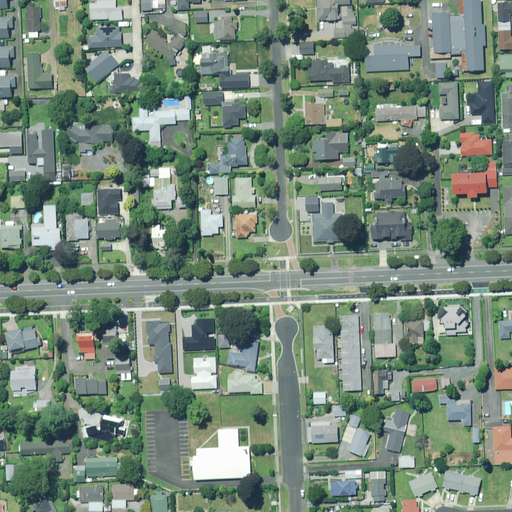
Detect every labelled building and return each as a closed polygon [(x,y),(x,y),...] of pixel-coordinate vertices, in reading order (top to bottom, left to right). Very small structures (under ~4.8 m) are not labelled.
[(0,0),(0,9),(12,9),(12,0),(0,0)] [(70,0),(56,0),(56,7),(61,7),(61,10),(72,11),(72,6),(70,6),(70,0)] [(120,9),(119,0),(101,1),(101,3),(93,4),(94,20),(112,19),(112,21),(126,20),(126,8),(120,9)] [(154,11),(154,0),(144,0),(144,11),(154,11)] [(168,8),(167,0),(160,0),(161,9),(168,8)] [(181,0),(181,10),(192,10),(192,3),(204,3),(203,0),(181,0)] [(341,21),(341,11),(343,11),(343,5),(355,5),(354,0),(320,0),(321,21),(341,21)] [(462,0),(463,16),(453,17),(453,13),(436,14),(437,47),(433,47),(434,59),(454,58),(454,54),(465,54),(465,71),(485,71),(484,50),(489,50),(489,25),(486,25),(485,0),(462,0)] [(511,2),(500,3),(502,50),(511,49),(511,2)] [(43,8),(30,8),(30,13),(29,13),(29,23),(30,23),(30,31),(43,31),(43,8)] [(383,26),(383,11),(364,12),(364,27),(383,26)] [(211,23),(211,12),(198,12),(198,23),(211,23)] [(230,21),(230,16),(220,17),(220,21),(218,21),(218,40),(238,39),(238,30),(240,29),(240,21),(230,21)] [(16,28),(16,17),(0,17),(0,25),(0,38),(14,39),(13,28),(16,28)] [(155,30),(148,38),(152,40),(149,44),(173,63),(191,40),(187,37),(194,29),(181,18),(173,28),(179,34),(172,44),(155,30)] [(358,38),(358,19),(346,19),(346,28),(337,29),(337,38),(358,38)] [(123,33),(123,27),(100,28),(100,37),(91,37),(92,48),(126,47),(126,33),(123,33)] [(318,54),(318,42),(303,43),(303,55),(318,54)] [(375,46),(375,42),(368,43),(369,72),(413,70),(413,64),(419,63),(418,57),(424,56),(424,46),(405,47),(405,45),(375,46)] [(248,55),(248,44),(233,44),(233,55),(248,55)] [(17,57),(17,47),(2,47),(2,55),(0,55),(0,68),(15,68),(15,57),(17,57)] [(113,57),(109,51),(94,63),(95,64),(89,69),(99,83),(122,64),(115,55),(113,57)] [(43,63),(43,53),(30,54),(31,89),(57,88),(56,75),(47,75),(46,63),(43,63)] [(232,79),(232,53),(217,53),(204,53),(204,75),(210,75),(210,78),(232,79)] [(511,55),(503,55),(503,69),(511,69),(511,55)] [(330,60),(315,60),(315,68),(312,68),(312,81),(335,81),(335,83),(353,83),(353,65),(344,65),(344,69),(336,69),(336,63),(330,63),(330,60)] [(462,65),(453,66),(453,63),(439,63),(439,78),(450,78),(450,76),(462,76),(462,65)] [(132,78),(132,74),(117,74),(118,83),(116,83),(116,93),(143,92),(143,78),(132,78)] [(19,88),(19,77),(3,77),(3,86),(0,85),(0,97),(15,97),(15,88),(19,88)] [(463,119),(462,82),(442,83),(442,95),(450,94),(451,106),(443,106),(443,120),(463,119)] [(498,123),(496,82),(481,82),(482,93),(477,93),(478,97),(470,97),(471,104),(472,104),(472,119),(480,118),(484,118),(484,123),(498,123)] [(337,97),(337,89),(320,90),(320,97),(337,97)] [(234,103),(234,92),(207,92),(207,105),(225,105),(225,127),(235,127),(235,125),(243,125),(243,118),(249,118),(249,103),(234,103)] [(330,119),(330,116),(328,116),(328,104),(309,104),(308,124),(328,124),(330,124),(330,119)] [(405,120),(404,124),(414,128),(417,120),(421,120),(421,117),(429,117),(428,107),(398,107),(397,104),(385,104),(385,108),(379,108),(379,121),(405,120)] [(193,120),(193,109),(177,109),(177,111),(142,112),(143,117),(135,118),(136,131),(153,131),(153,141),(152,141),(152,149),(164,148),(164,128),(172,128),(171,124),(179,124),(179,120),(193,120)] [(100,144),(116,144),(117,126),(88,124),(88,130),(86,130),(75,123),(68,134),(73,137),(72,138),(81,144),(81,152),(100,153),(100,144)] [(57,174),(56,130),(45,130),(45,139),(40,139),(40,132),(30,132),(31,164),(39,164),(39,165),(46,165),(46,174),(57,174)] [(342,159),(341,132),(326,133),(326,140),(315,140),(316,152),(320,152),(320,160),(342,159)] [(487,133),(463,133),(464,156),(495,155),(495,139),(487,140),(487,133)] [(235,138),(235,134),(228,135),(229,143),(231,143),(232,154),(220,154),(220,159),(223,159),(223,164),(213,164),(213,174),(234,172),(234,166),(250,165),(249,138),(235,138)] [(511,165),(511,135),(503,136),(505,166),(511,165)] [(398,148),(398,145),(380,144),(380,153),(377,153),(377,162),(395,163),(396,152),(402,152),(402,148),(398,148)] [(358,167),(358,157),(346,158),(346,167),(358,167)] [(500,187),(500,160),(490,160),(490,172),(481,172),(456,172),(457,194),(471,194),(472,198),(482,198),(482,193),(493,193),(493,187),(500,187)] [(511,166),(503,167),(504,174),(511,173),(511,166)] [(174,179),(174,170),(174,168),(162,167),(162,170),(154,169),(154,177),(162,177),(162,178),(174,179)] [(29,181),(28,171),(13,171),(13,181),(29,181)] [(345,190),(344,177),(322,177),(323,191),(345,190)] [(231,195),(231,178),(217,178),(217,195),(231,195)] [(259,187),(255,187),(255,178),(238,178),(238,196),(236,196),(236,208),(259,208),(259,195),(259,187)] [(409,198),(409,178),(384,178),(384,182),(379,182),(379,195),(382,195),(382,199),(388,199),(388,202),(395,202),(395,198),(409,198)] [(156,207),(165,207),(165,209),(176,210),(176,201),(179,201),(179,184),(171,184),(171,190),(157,190),(156,207)] [(125,185),(100,185),(101,215),(125,214),(125,185)] [(96,194),(84,194),(84,206),(96,206),(96,194)] [(192,196),(180,195),(180,207),(191,207),(192,196)] [(27,209),(28,197),(14,197),(14,208),(27,209)] [(338,202),(327,202),(326,214),(317,213),(315,238),(344,240),(344,227),(345,214),(337,213),(338,202)] [(60,228),(60,206),(47,206),(47,224),(35,224),(35,246),(53,246),(53,250),(63,251),(63,228),(60,228)] [(214,215),(214,210),(204,210),(204,235),(222,235),(222,226),(226,226),(226,215),(214,215)] [(251,238),(251,236),(261,223),(261,213),(239,214),(239,238),(251,238)] [(86,220),(86,214),(78,214),(78,216),(69,216),(70,241),(81,240),(81,239),(92,238),(92,219),(86,220)] [(107,240),(119,240),(119,238),(124,238),(123,217),(107,218),(101,218),(101,239),(107,238),(107,240)] [(164,225),(155,225),(155,249),(169,249),(170,225),(164,225)] [(23,239),(24,227),(4,226),(4,248),(24,248),(24,239),(23,239)] [(398,314),(377,314),(378,357),(399,357),(398,344),(398,314)] [(365,390),(362,315),(343,316),(346,391),(365,390)] [(193,324),(193,336),(183,336),(184,349),(216,348),(215,318),(197,319),(198,324),(193,324)] [(511,320),(502,321),(502,341),(511,340),(511,320)] [(433,321),(407,321),(407,337),(413,337),(413,344),(426,344),(427,331),(433,331),(433,321)] [(37,330),(36,327),(9,333),(13,351),(25,348),(26,350),(45,346),(43,337),(40,337),(39,330),(37,330)] [(336,327),(317,328),(318,350),(320,350),(320,359),(325,359),(325,363),(338,363),(336,327)] [(162,365),(178,365),(177,352),(171,352),(170,333),(161,333),(161,337),(146,338),(147,354),(149,354),(150,366),(152,366),(155,369),(159,368),(162,365)] [(80,353),(89,353),(89,360),(99,360),(99,353),(107,353),(107,334),(80,334),(80,353)] [(262,340),(246,338),(244,353),(231,352),(230,365),(249,367),(248,371),(259,372),(262,340)] [(134,380),(134,354),(119,354),(120,374),(124,374),(125,380),(134,380)] [(218,372),(217,357),(207,357),(208,360),(205,360),(205,357),(195,358),(196,373),(198,373),(198,376),(193,376),(193,388),(218,388),(218,375),(213,375),(212,372),(218,372)] [(411,367),(412,358),(399,358),(399,367),(411,367)] [(40,390),(39,366),(19,367),(19,371),(15,371),(15,394),(24,394),(24,388),(29,388),(29,390),(40,390)] [(511,366),(496,367),(496,390),(511,389),(511,366)] [(391,380),(391,371),(377,371),(377,394),(387,394),(387,380),(391,380)] [(263,381),(259,378),(259,375),(245,375),(245,372),(237,372),(237,379),(230,379),(231,392),(254,392),(254,394),(265,394),(265,382),(263,381)] [(441,390),(440,378),(416,381),(417,393),(441,390)] [(452,388),(451,378),(444,379),(445,389),(452,388)] [(110,381),(79,379),(79,394),(110,395),(110,381)] [(329,404),(329,392),(316,393),(317,404),(329,404)] [(402,401),(402,392),(394,392),(395,401),(402,401)] [(442,394),(442,400),(442,404),(449,404),(450,420),(466,420),(466,426),(475,426),(475,407),(475,394),(442,394)] [(349,407),(337,406),(336,418),(349,418),(349,407)] [(393,433),(389,449),(403,453),(413,412),(399,409),(396,422),(388,420),(386,431),(393,433)] [(124,420),(105,415),(102,427),(99,428),(98,425),(87,428),(89,437),(112,442),(113,435),(117,436),(117,434),(125,435),(127,428),(123,427),(124,420)] [(364,419),(355,415),(351,425),(360,428),(364,419)] [(311,443),(343,442),(342,422),(314,423),(315,428),(311,428),(311,443)] [(496,427),(497,465),(511,464),(511,429),(509,429),(509,427),(496,427)] [(377,435),(361,428),(352,451),(368,457),(372,446),(377,435)] [(194,449),(195,477),(253,476),(252,447),(238,448),(238,430),(219,431),(219,448),(194,449)] [(75,453),(75,440),(21,443),(22,455),(54,453),(55,462),(65,461),(65,454),(75,453)] [(416,457),(400,456),(400,467),(416,467),(416,457)] [(120,463),(120,457),(89,459),(89,466),(76,466),(77,482),(91,482),(91,477),(126,476),(125,463),(120,463)] [(17,480),(16,464),(7,464),(7,481),(17,480)] [(465,490),(472,492),(471,494),(476,495),(476,493),(478,493),(482,478),(448,470),(444,485),(446,486),(446,488),(450,489),(450,487),(460,489),(460,491),(464,492),(465,490)] [(365,478),(364,471),(348,471),(349,479),(365,478)] [(424,495),(423,493),(432,490),(433,492),(437,490),(436,488),(439,487),(433,472),(410,482),(416,496),(419,495),(420,497),(424,495)] [(389,501),(389,479),(374,479),(374,496),(377,496),(377,501),(389,501)] [(360,495),(359,481),(334,482),(334,496),(360,495)] [(135,484),(113,484),(113,499),(127,499),(135,500),(135,484)] [(106,511),(106,486),(82,486),(82,491),(80,491),(80,498),(82,498),(82,502),(92,502),(92,511),(90,511),(89,511),(106,511)] [(59,511),(51,492),(34,499),(39,511),(59,511)] [(174,511),(174,510),(170,510),(170,496),(155,496),(154,511),(174,511)] [(113,499),(112,511),(129,511),(130,508),(127,508),(127,499),(113,499)] [(406,500),(406,509),(405,509),(404,511),(421,511),(421,500),(406,500)]
